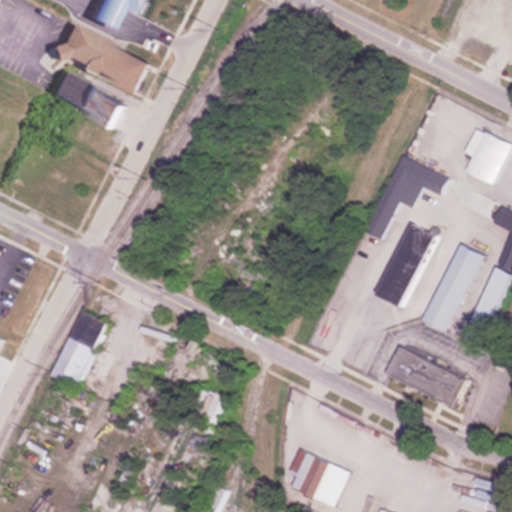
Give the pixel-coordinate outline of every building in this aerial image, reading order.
[(135,94),(149,60),(63,22),(44,66),(53,70),(58,59),(135,94)] [(116,129),(127,105),(58,73),(47,97),(116,129)] [(511,143),(476,128),(466,152),(473,155),(466,172),(495,184),(511,143)] [(399,201),(414,207),(422,187),(442,195),(449,177),(399,156),(368,233),(383,239),(399,201)] [(511,230),(464,341),(481,348),(511,274),(511,209),(466,190),(459,208),(511,230)] [(377,296),(404,308),(436,235),(409,223),(377,296)] [(425,322),(450,333),(484,253),(459,242),(425,322)] [(52,377),(80,389),(108,323),(80,311),(52,377)] [(467,377),(400,348),(387,377),(454,407),(467,377)] [(241,366),(224,357),(215,374),(232,382),(241,366)] [(206,452),(225,400),(202,392),(192,419),(197,421),(188,445),(206,452)] [(293,489),(337,508),(352,471),(301,449),(291,473),(298,476),(293,489)]
